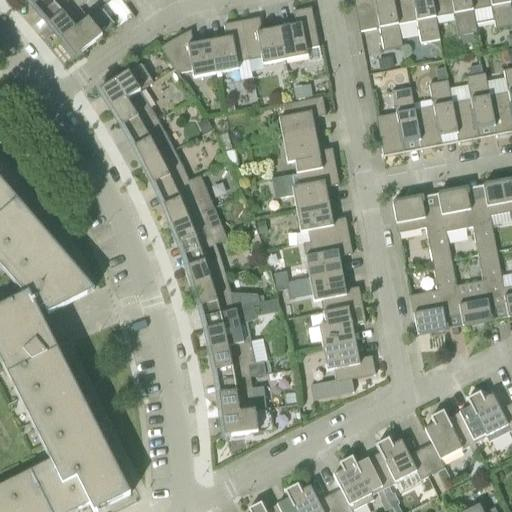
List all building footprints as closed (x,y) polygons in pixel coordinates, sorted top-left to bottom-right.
[(26,0),(33,8),(39,14),(54,0),(26,0)] [(61,40),(87,18),(75,3),(71,0),(54,0),(39,14),(49,25),(61,40)] [(403,49),(399,26),(392,0),(380,0),(375,1),(375,0),(353,0),(360,34),(380,30),(384,52),(403,49)] [(440,41),(436,19),(431,0),(392,0),(399,26),(417,23),(421,45),(440,41)] [(476,43),(474,35),(478,34),(473,12),(470,0),(431,0),(436,19),(455,16),(459,38),(462,37),(463,46),(476,43)] [(470,0),(473,12),(492,9),(496,31),(511,27),(511,14),(509,0),(470,0)] [(280,29),(286,62),(308,58),(307,51),(320,48),(312,9),(294,13),(296,26),(280,29)] [(76,59),(83,53),(115,28),(100,10),(88,20),(87,18),(61,40),(76,59)] [(263,66),(286,62),(280,29),(263,33),(260,19),(242,23),(250,62),(252,73),(264,71),(263,66)] [(238,64),(250,62),(242,23),(225,26),(227,39),(210,43),(217,75),(239,71),(238,64)] [(194,79),(217,75),(210,43),(194,46),(191,32),(183,36),(166,46),(161,49),(178,75),(193,72),(194,79)] [(112,111),(141,93),(154,84),(142,65),(100,92),(112,111)] [(379,87),(409,83),(407,66),(377,70),(379,87)] [(511,70),(504,72),(508,94),(490,98),(494,127),(496,138),(511,135),(511,70)] [(477,130),(494,127),(490,98),(485,75),(467,79),(471,101),(452,105),(457,134),(459,145),(480,141),(477,130)] [(440,137),(457,134),(452,105),(448,83),(429,86),(434,108),(415,112),(419,141),(421,152),(442,148),(440,137)] [(403,144),(419,141),(415,112),(411,90),(392,93),(396,115),(377,119),(384,160),(386,160),(385,159),(405,155),(403,144)] [(129,138),(158,121),(152,111),(141,93),(112,111),(123,128),(129,138)] [(284,143),(316,136),(313,120),(326,117),(323,99),(284,106),(286,119),(279,120),(284,143)] [(144,166),(173,149),(164,131),(158,121),(129,138),(135,149),(144,166)] [(297,176),(336,168),(333,151),(319,153),(316,136),(284,143),(288,165),(295,164),(297,176)] [(158,195),(189,180),(185,172),(173,149),(144,166),(154,186),(158,195)] [(297,212),(329,206),(326,189),(340,186),(336,168),(297,176),(271,181),(275,199),(294,195),(297,212)] [(171,224),(211,204),(204,186),(200,177),(190,182),(189,180),(158,195),(164,207),(171,224)] [(56,351),(40,332),(32,322),(83,278),(0,181),(0,259),(30,294),(13,303),(6,299),(0,296),(0,352),(1,352),(58,465),(0,493),(0,511),(77,511),(90,506),(93,511),(99,511),(131,496),(105,445),(104,446),(56,351)] [(511,182),(483,188),(485,199),(496,254),(497,253),(490,217),(511,213),(511,182)] [(478,257),(496,254),(485,199),(469,202),(467,191),(438,196),(440,208),(450,262),(452,262),(447,233),(473,228),(478,257)] [(433,266),(450,262),(440,208),(424,211),(422,199),(392,205),(392,206),(393,206),(399,235),(426,230),(433,266)] [(183,256),(216,247),(212,235),(203,213),(213,209),(211,204),(171,224),(180,246),(183,256)] [(310,245),(349,238),(346,220),(333,222),(329,206),(297,212),(301,234),(308,233),(310,245)] [(310,281),(343,275),(339,258),(353,256),(349,238),(310,245),(313,257),(306,258),(310,281)] [(195,291),(228,284),(220,257),(216,247),(183,256),(188,268),(195,291)] [(511,275),(502,277),(497,253),(496,254),(506,308),(508,320),(511,319),(511,275)] [(490,311),(506,308),(496,254),(478,257),(483,282),(457,287),(452,262),(450,262),(461,317),(463,328),(492,323),(490,311)] [(445,320),(461,317),(450,262),(433,266),(438,291),(410,297),(418,336),(417,336),(417,337),(447,331),(445,320)] [(276,287),(289,284),(287,272),(274,275),(276,287)] [(324,314),(363,307),(359,289),(346,292),(343,275),(310,281),(314,304),(321,302),(324,314)] [(289,280),(292,300),(311,297),(308,277),(289,280)] [(237,315),(236,310),(248,307),(259,305),(257,295),(231,294),(228,284),(195,291),(200,308),(204,321),(237,315)] [(265,301),(268,312),(282,307),(279,297),(265,301)] [(323,350),(356,344),(353,327),(366,325),(363,307),(324,314),(326,326),(319,327),(323,350)] [(210,349),(244,345),(239,323),(237,315),(204,321),(206,331),(210,349)] [(264,363),(256,364),(251,343),(244,345),(210,349),(215,372),(217,385),(251,382),(251,379),(266,375),(264,363)] [(356,344),(323,350),(327,373),(334,372),(337,384),(376,377),(372,358),(359,361),(356,344)] [(221,415),(255,412),(253,390),(251,382),(217,385),(219,396),(221,415)] [(490,443),(511,432),(500,411),(493,396),(483,401),(480,394),(467,401),(471,409),(459,415),(474,446),(488,439),(490,443)] [(511,432),(511,435),(511,405),(500,411),(511,432)] [(224,438),(274,432),(271,410),(255,412),(221,415),(224,438)] [(462,452),(474,446),(459,415),(448,421),(444,413),(431,419),(434,426),(425,430),(432,445),(440,462),(462,451),(462,452)] [(396,484),(417,473),(409,457),(402,442),(392,447),(389,440),(376,447),(380,455),(369,461),(387,498),(393,495),(389,489),(397,485),(396,484)] [(440,462),(432,445),(421,451),(433,476),(439,474),(445,470),(440,462)] [(409,457),(417,473),(421,482),(433,476),(421,451),(409,457)] [(382,501),(387,498),(369,461),(357,467),(353,459),(340,465),(343,472),(334,476),(341,491),(350,507),(370,497),(371,498),(379,494),(382,501)] [(445,470),(439,474),(444,483),(450,480),(445,470)] [(322,511),(318,503),(311,488),(301,493),(298,486),(285,493),(289,501),(277,507),(279,511),(322,511)] [(352,511),(350,507),(341,491),(330,497),(337,511),(352,511)] [(318,503),(322,511),(337,511),(330,497),(318,503)]
